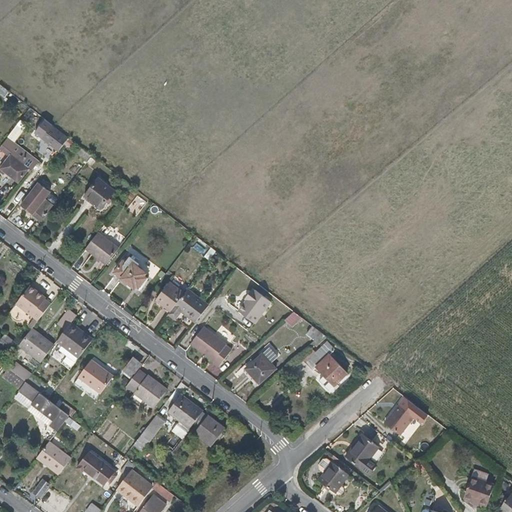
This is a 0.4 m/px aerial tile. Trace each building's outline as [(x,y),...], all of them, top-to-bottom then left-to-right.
[(1,84),(0,85),(0,92),(5,97),(10,90),(1,84)] [(60,152),(70,138),(53,126),(42,139),(60,152)] [(40,161),(8,137),(0,147),(10,156),(0,169),(19,183),(29,170),(31,173),(40,161)] [(91,157),(92,156),(79,146),(74,152),(87,162),(91,157)] [(100,178),(89,192),(105,205),(116,191),(100,178)] [(129,193),(133,188),(121,178),(117,184),(129,193)] [(41,221),(52,206),(45,200),(50,193),(39,185),(22,206),(41,221)] [(105,205),(89,192),(86,196),(102,209),(105,205)] [(130,210),(139,215),(146,201),(136,196),(130,210)] [(106,265),(119,248),(98,232),(85,249),(106,265)] [(209,262),(217,252),(211,248),(204,258),(209,262)] [(139,284),(142,286),(149,276),(133,264),(135,261),(130,257),(126,261),(124,260),(115,271),(137,287),(139,284)] [(157,301),(171,311),(185,293),(171,282),(157,301)] [(38,321),(52,304),(46,300),(40,295),(41,294),(30,286),(16,304),(38,321)] [(196,323),(209,305),(188,289),(185,293),(171,311),(168,314),(175,319),(176,319),(181,311),(195,322),(196,323)] [(271,302),(255,290),(254,291),(252,290),(246,298),(247,300),(239,312),(255,324),(271,302)] [(72,323),(77,315),(69,309),(58,324),(66,330),(72,323)] [(296,310),(286,318),(293,327),(303,318),(296,310)] [(79,358),(92,340),(79,330),(80,328),(72,323),(66,330),(57,342),(79,358)] [(227,345),(204,327),(191,345),(214,362),(213,363),(219,368),(232,351),(226,346),(227,345)] [(41,363),(55,345),(33,328),(19,346),(41,363)] [(92,340),(94,339),(80,328),(79,330),(92,340)] [(6,334),(0,341),(0,346),(8,353),(17,343),(6,334)] [(335,384),(346,374),(330,356),(336,350),(328,341),(305,362),(314,371),(318,367),(326,375),(335,384)] [(263,354),(254,362),(247,368),(260,383),(276,369),(263,354)] [(140,368),(142,365),(133,358),(125,370),(133,377),(138,370),(140,368)] [(247,368),(254,362),(252,359),(241,369),(257,386),(260,383),(247,368)] [(92,360),(79,378),(100,395),(114,377),(92,360)] [(149,375),(140,368),(138,370),(147,377),(149,375)] [(20,377),(26,382),(32,375),(25,370),(20,377)] [(138,370),(133,377),(127,385),(135,391),(130,398),(134,401),(133,403),(149,414),(168,389),(149,375),(147,377),(138,370)] [(26,382),(41,393),(48,385),(33,374),(32,375),(26,382)] [(351,380),(346,374),(335,384),(340,390),(351,380)] [(329,389),(335,384),(326,375),(321,380),(329,389)] [(32,405),(39,410),(48,398),(41,393),(26,382),(20,391),(21,392),(34,402),(32,405)] [(30,407),(32,405),(34,402),(21,392),(17,396),(30,407)] [(182,394),(168,412),(190,429),(204,411),(182,394)] [(69,415),(73,417),(76,412),(55,395),(51,400),(69,415)] [(48,398),(39,410),(52,420),(50,423),(59,430),(69,415),(51,400),(48,398)] [(415,417),(399,405),(386,422),(401,434),(415,417)] [(164,421),(156,415),(134,444),(142,450),(164,421)] [(227,428),(209,415),(196,432),(213,445),(227,428)] [(385,450),(391,442),(378,433),(372,441),(364,434),(347,456),(371,474),(379,464),(370,458),(380,446),(385,450)] [(50,441),(37,458),(59,475),(72,458),(50,441)] [(178,455),(186,444),(183,442),(175,452),(178,455)] [(79,452),(74,457),(79,461),(83,456),(79,452)] [(90,452),(78,468),(83,472),(85,469),(104,484),(114,471),(90,452)] [(349,474),(333,462),(320,480),(336,492),(336,491),(338,493),(342,493),(344,489),(344,487),(341,484),(349,474)] [(126,475),(133,468),(128,463),(121,470),(126,475)] [(489,473),(475,469),(466,497),(487,506),(495,484),(487,481),(489,473)] [(122,492),(140,506),(152,490),(154,487),(140,476),(136,482),(132,479),(122,492)] [(51,485),(44,479),(34,493),(41,497),(51,485)] [(154,487),(152,490),(155,493),(157,491),(171,501),(175,495),(172,492),(157,482),(154,487)] [(511,511),(511,493),(499,511),(511,511)] [(155,496),(142,511),(159,511),(166,504),(155,496)] [(99,511),(106,503),(102,499),(92,511),(99,511)]
